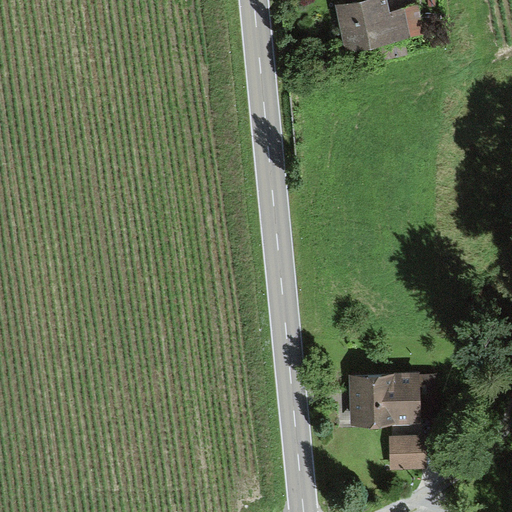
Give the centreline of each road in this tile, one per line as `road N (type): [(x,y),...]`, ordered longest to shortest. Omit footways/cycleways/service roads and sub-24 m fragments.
road 1 (secondary): [(253,0),(298,511)]
road 2 (residential): [(451,0),(458,36),(439,485)]
road 3 (track): [(383,511),(470,471),(499,449),(511,421)]
